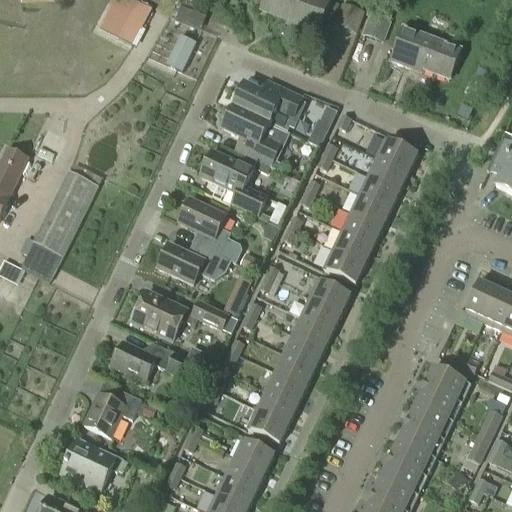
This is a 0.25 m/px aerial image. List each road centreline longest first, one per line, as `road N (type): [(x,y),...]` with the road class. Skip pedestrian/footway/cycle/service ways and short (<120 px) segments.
road 1 (residential): [(9,511),(226,55),(448,146),(464,240)]
road 2 (residential): [(333,511),(402,365),(398,347),(438,258),(464,240)]
